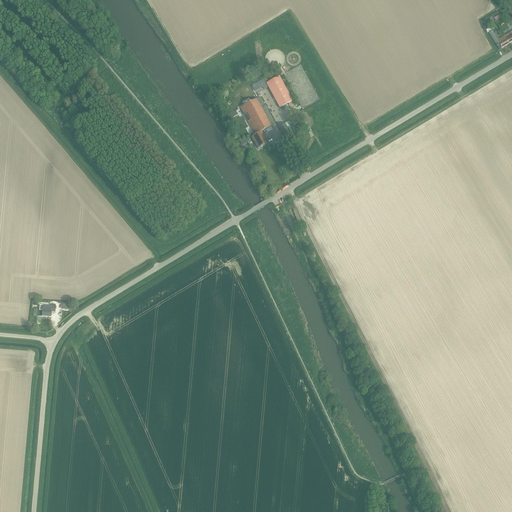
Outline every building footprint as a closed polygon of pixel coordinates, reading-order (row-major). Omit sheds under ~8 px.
[(491,22),(494,20),(494,21),(497,25),(499,24),(496,20),(500,17),(496,13),(491,16),(491,17),(489,18),(491,22)] [(493,30),(489,33),(497,46),(498,47),(498,48),(500,50),(502,49),(509,44),(506,39),(504,36),(501,38),(499,39),(493,30)] [(253,83),(251,83),(254,89),(256,88),(264,83),(266,82),(265,81),(268,80),(265,76),(261,78),(253,83)] [(280,108),(293,101),(280,77),(266,84),(280,108)] [(275,124),(260,97),(240,108),(254,134),(251,136),(258,149),(268,144),(262,132),(275,124)] [(287,141),(300,133),(292,120),(279,127),(287,141)] [(39,315),(39,316),(42,316),(51,317),(52,312),(55,312),(55,308),(55,307),(56,304),(50,304),(50,306),(43,305),(40,305),(39,310),(39,315)]
